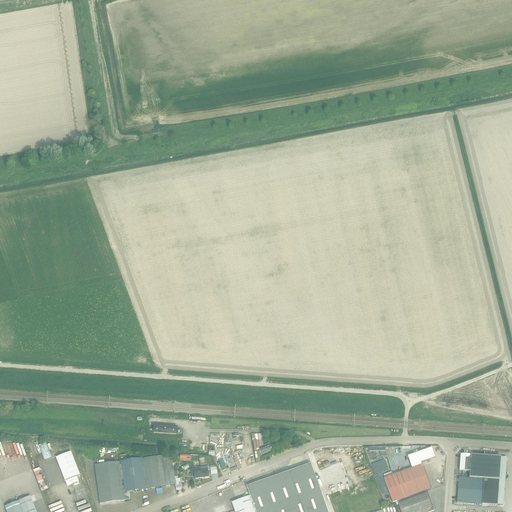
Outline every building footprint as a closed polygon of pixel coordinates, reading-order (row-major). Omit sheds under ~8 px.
[(176,434),(177,427),(153,426),(153,433),(176,434)] [(261,455),(272,451),(269,442),(264,445),(265,448),(259,450),(261,455)] [(431,448),(407,456),(412,468),(416,466),(416,465),(422,463),(422,462),(435,458),(431,448)] [(55,458),(65,481),(80,475),(70,452),(55,458)] [(460,454),(459,471),(462,471),(499,474),(501,457),(460,454)] [(129,491),(175,485),(175,479),(174,472),(171,455),(94,465),(100,504),(130,500),(129,491)] [(45,460),(42,462),(48,475),(51,473),(45,460)] [(384,461),(372,466),(383,495),(389,493),(392,503),(397,501),(401,511),(427,511),(434,510),(427,492),(432,490),(422,463),(416,465),(416,466),(412,468),(384,478),(382,473),(388,470),(384,461)] [(234,511),(231,511),(327,511),(311,464),(259,482),(246,487),(250,496),(231,503),(234,511)] [(195,479),(202,478),(201,471),(200,467),(190,468),(191,475),(194,475),(195,479)] [(499,474),(462,471),(462,477),(458,477),(456,502),(497,505),(499,474)] [(79,482),(77,477),(65,481),(67,487),(79,482)] [(76,495),(87,490),(86,487),(85,488),(83,485),(74,489),(76,495)] [(36,511),(30,497),(5,506),(6,511),(36,511)]
